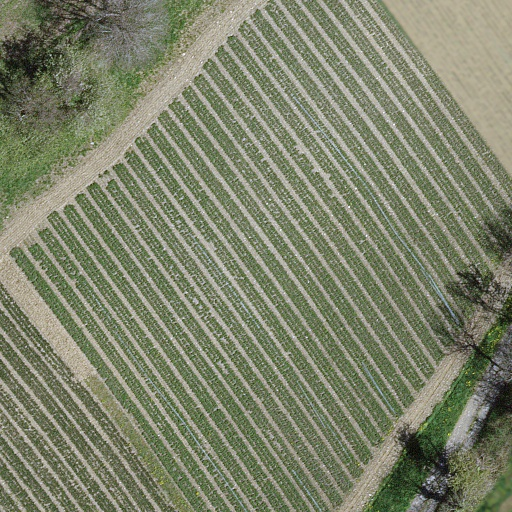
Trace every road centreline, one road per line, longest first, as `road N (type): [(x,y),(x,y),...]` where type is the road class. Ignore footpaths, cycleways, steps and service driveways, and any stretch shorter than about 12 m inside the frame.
road 1 (track): [(206,12),(0,200)]
road 2 (track): [(511,327),(408,511)]
